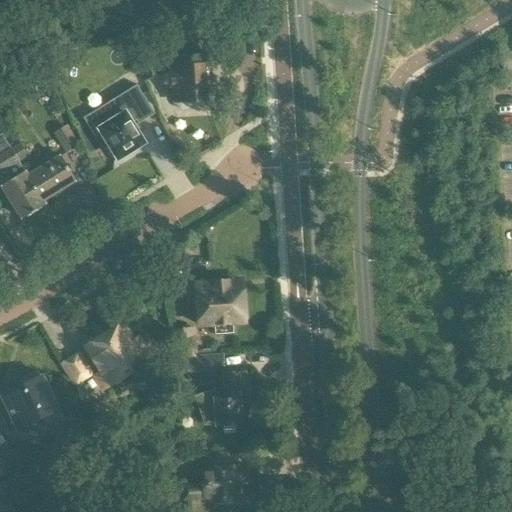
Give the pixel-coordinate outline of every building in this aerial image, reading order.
[(91,0),(78,0),(79,14),(93,13),(91,0)] [(172,71),(170,71),(170,85),(174,85),(175,104),(176,105),(177,106),(177,107),(178,108),(180,109),(181,110),(183,110),(184,110),(186,109),(187,109),(189,108),(190,106),(191,104),(191,103),(191,102),(209,101),(207,62),(206,62),(205,53),(171,55),(172,71)] [(152,54),(138,60),(146,79),(159,74),(152,54)] [(116,99),(98,110),(107,124),(98,129),(109,145),(104,148),(113,161),(117,159),(143,143),(121,108),(132,101),(120,83),(110,89),(116,99)] [(65,126),(54,133),(67,153),(78,146),(65,126)] [(2,134),(0,135),(0,171),(4,170),(10,180),(2,185),(22,218),(45,204),(43,200),(42,201),(27,176),(28,176),(18,160),(11,149),(2,134)] [(20,143),(11,149),(18,160),(28,155),(20,143)] [(28,176),(27,176),(42,201),(43,200),(75,180),(60,156),(28,176)] [(236,280),(186,284),(187,302),(196,301),(198,325),(213,324),(213,335),(234,334),(233,323),(245,322),(242,286),(236,286),(236,280)] [(89,345),(88,349),(102,373),(95,377),(102,389),(151,359),(138,338),(133,341),(122,324),(89,345)] [(193,332),(174,334),(176,359),(188,357),(196,357),(193,332)] [(78,355),(61,366),(73,385),(90,374),(78,355)] [(188,357),(189,373),(224,371),(223,356),(196,357),(188,357)] [(224,388),(195,397),(205,425),(215,424),(215,425),(222,425),(222,430),(234,429),(234,424),(241,424),(240,405),(250,404),(248,373),(223,375),(224,388)] [(22,386),(2,396),(10,414),(3,418),(9,432),(42,416),(47,426),(63,419),(42,376),(41,376),(36,374),(24,380),(23,385),(22,386)] [(203,485),(192,486),(193,499),(209,497),(209,503),(232,501),(235,503),(240,503),(242,500),(242,495),(239,493),(239,483),(245,482),(243,465),(206,468),(207,472),(202,472),(203,485)]
